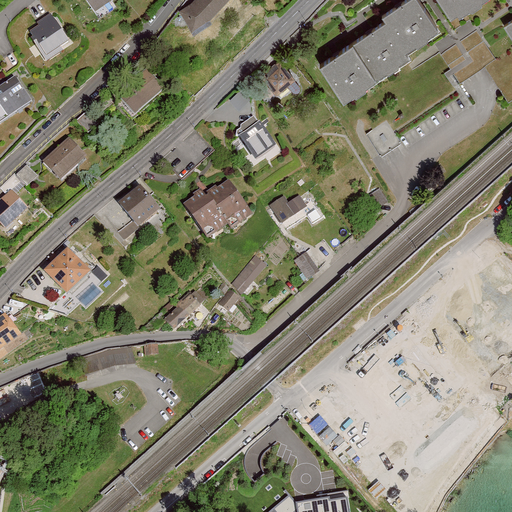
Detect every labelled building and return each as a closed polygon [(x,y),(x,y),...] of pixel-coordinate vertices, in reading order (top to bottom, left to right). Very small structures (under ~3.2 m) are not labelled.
[(195,0),(192,4),(181,11),(192,28),(207,18),(223,0),(195,0)] [(366,85),(364,82),(384,68),(386,71),(389,72),(398,65),(399,62),(397,60),(407,53),(404,48),(414,41),(416,44),(419,45),(428,39),(429,36),(427,33),(437,26),(419,0),(405,0),(382,16),(385,21),(319,65),(341,97),(351,90),(353,93),(356,94),(366,87),(366,85)] [(477,71),(429,0),(419,0),(437,26),(427,33),(429,36),(428,39),(419,45),(416,44),(414,41),(404,48),(407,53),(397,60),(399,62),(398,65),(389,72),(386,71),(384,68),(364,82),(366,85),(366,87),(356,94),(353,93),(351,90),(341,97),(346,104),(412,59),(408,54),(431,39),(460,83),(477,71)] [(484,67),(496,58),(466,13),(472,9),(469,8),(467,5),(457,12),(455,9),(448,13),(439,0),(429,0),(477,71),(484,67)] [(439,0),(448,13),(455,9),(457,12),(467,5),(469,8),(472,9),(482,3),(482,0),(439,0)] [(46,57),(68,42),(50,15),(42,20),(44,23),(30,32),(46,57)] [(511,19),(503,26),(511,38),(511,19)] [(511,47),(496,58),(484,67),(508,102),(511,99),(511,47)] [(292,77),(292,76),(279,61),(263,75),(276,90),(285,82),(292,90),(294,91),(297,92),(299,90),(299,87),(298,84),(292,77)] [(156,98),(165,90),(147,71),(121,94),(128,102),(122,108),(130,117),(154,96),(156,98)] [(0,123),(32,103),(16,78),(0,88),(0,123)] [(237,93),(230,100),(233,104),(240,97),(237,93)] [(77,122),(85,132),(96,122),(88,112),(77,122)] [(255,158),(273,146),(261,127),(268,122),(266,120),(259,124),(255,119),(236,131),(236,136),(240,137),(255,158)] [(387,119),(365,133),(379,154),(400,140),(387,119)] [(58,178),(83,157),(69,141),(44,163),(58,178)] [(0,160),(9,152),(0,142),(0,160)] [(25,185),(36,175),(28,167),(17,176),(25,185)] [(6,196),(21,182),(15,176),(0,190),(6,196)] [(146,183),(120,204),(138,226),(157,210),(148,198),(154,193),(146,183)] [(238,223),(251,214),(234,191),(231,193),(226,185),(217,190),(216,188),(209,193),(211,195),(208,197),(227,223),(228,225),(233,222),(238,223)] [(380,190),(371,196),(379,208),(388,202),(380,190)] [(210,231),(215,232),(227,223),(208,197),(206,198),(201,191),(194,196),(196,198),(187,204),(193,213),(190,215),(204,235),(210,231)] [(0,223),(5,228),(26,209),(11,193),(0,203),(0,223)] [(274,215),(280,224),(305,207),(299,198),(288,206),(283,199),(272,207),(276,214),(274,215)] [(46,272),(67,293),(69,291),(73,296),(92,277),(90,274),(91,273),(90,271),(95,267),(73,245),(46,272)] [(241,296),(267,266),(255,256),(232,284),(241,296)] [(319,271),(308,256),(301,260),(312,275),(313,276),(319,271)] [(312,275),(301,260),(300,258),(295,261),(307,279),(312,275)] [(497,368),(511,354),(511,331),(457,271),(406,316),(483,401),(488,396),(496,405),(509,393),(498,380),(503,376),(497,368)] [(200,288),(190,297),(188,295),(176,306),(178,308),(165,321),(174,330),(208,297),(200,288)] [(238,297),(230,291),(220,303),(228,309),(238,297)] [(169,313),(176,306),(171,300),(163,308),(169,313)] [(5,315),(0,318),(0,351),(5,348),(9,354),(28,339),(22,332),(19,334),(5,315)] [(408,334),(375,364),(418,409),(450,380),(408,334)] [(145,354),(158,353),(157,344),(144,345),(145,354)] [(110,349),(80,359),(84,373),(115,363),(135,361),(130,347),(110,349)] [(446,442),(459,456),(478,438),(465,425),(446,442)] [(349,511),(347,490),(320,494),(314,499),(295,501),(289,494),(271,509),(272,511),(349,511)]
